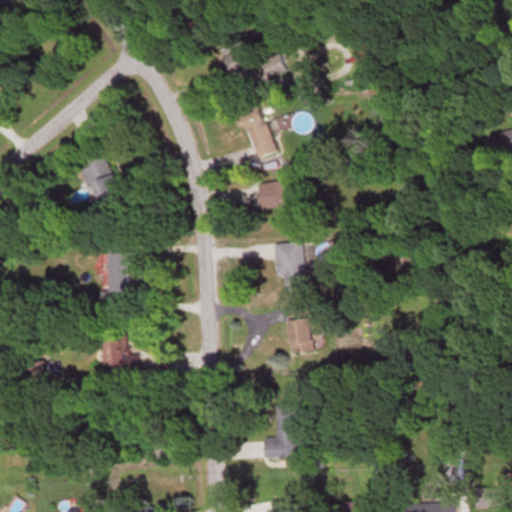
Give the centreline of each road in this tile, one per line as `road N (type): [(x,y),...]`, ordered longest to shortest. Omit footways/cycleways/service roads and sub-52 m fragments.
road 1 (residential): [(214,511),(205,258),(186,156),(166,105),(100,0)]
road 2 (residential): [(131,53),(0,163)]
